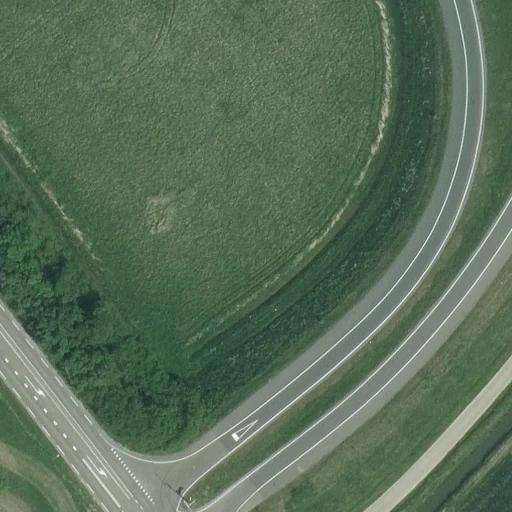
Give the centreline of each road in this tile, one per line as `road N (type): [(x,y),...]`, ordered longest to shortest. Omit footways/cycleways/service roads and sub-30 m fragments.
road 1 (motorway): [(460,0),(476,104),(456,202),(411,280),(342,351),(140,511)]
road 2 (motorway): [(220,511),(375,387),(477,268),(511,212)]
road 3 (tertiary): [(132,511),(0,344)]
road 4 (unclassified): [(367,511),(465,427),(511,366)]
